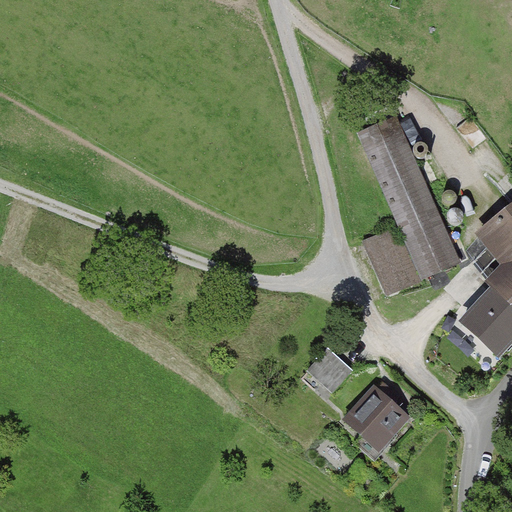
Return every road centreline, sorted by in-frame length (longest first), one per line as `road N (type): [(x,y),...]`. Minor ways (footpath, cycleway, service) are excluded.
road 1 (track): [(280,0),(335,219),(337,275),(436,395),(486,432)]
road 2 (track): [(0,183),(278,285),(337,275)]
road 3 (unclassified): [(472,511),(476,459),(511,390)]
